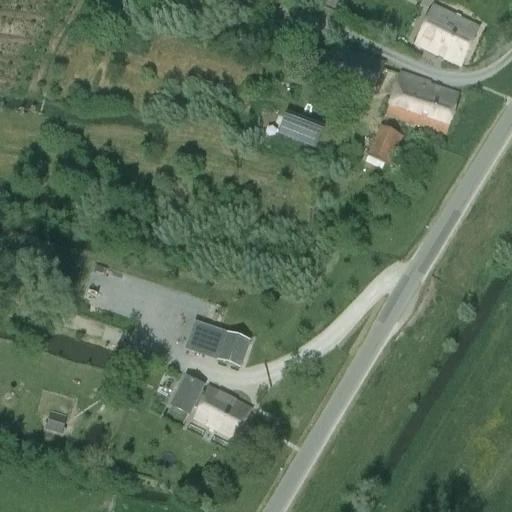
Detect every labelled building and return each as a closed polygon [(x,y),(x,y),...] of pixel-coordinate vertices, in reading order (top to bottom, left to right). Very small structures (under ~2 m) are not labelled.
[(461,67),(479,29),(433,7),(414,45),(461,67)] [(246,48),(234,45),(231,54),(244,57),(246,48)] [(374,93),(384,65),(342,50),(333,79),(374,93)] [(445,137),(459,96),(429,86),(430,84),(400,75),(385,117),(445,137)] [(285,115),(277,135),(315,150),(323,130),(285,115)] [(403,138),(380,128),(368,158),(390,168),(403,138)] [(248,342),(228,335),(208,328),(199,354),(239,369),(248,342)] [(236,440),(252,410),(209,389),(195,420),(236,440)] [(50,415),(46,431),(61,435),(66,420),(50,415)]
